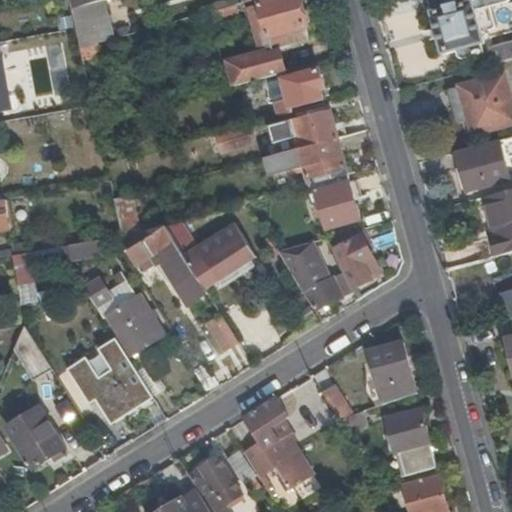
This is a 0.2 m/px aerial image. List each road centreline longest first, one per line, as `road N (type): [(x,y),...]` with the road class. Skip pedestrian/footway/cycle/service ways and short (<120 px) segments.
road 1 (residential): [(56,511),(426,280)]
road 2 (residential): [(426,280),(353,0)]
road 3 (residential): [(490,511),(426,280)]
